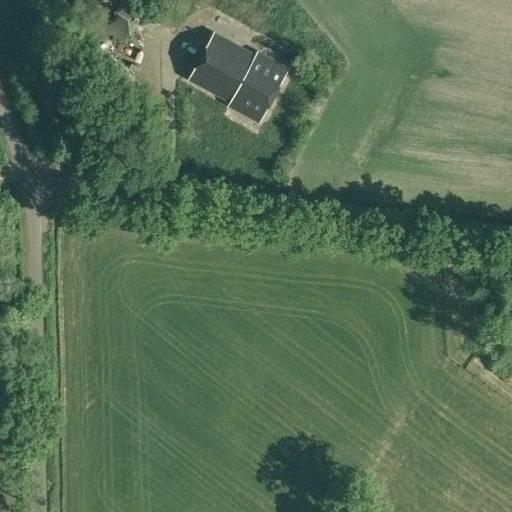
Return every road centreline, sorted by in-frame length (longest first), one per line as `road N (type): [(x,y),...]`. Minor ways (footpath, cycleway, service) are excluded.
road 1 (unclassified): [(17,184),(511,232)]
road 2 (unclassified): [(30,511),(17,184)]
